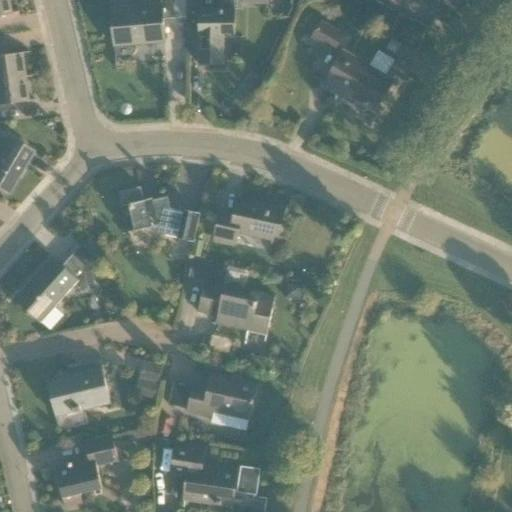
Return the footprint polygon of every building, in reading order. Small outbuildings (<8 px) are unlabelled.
[(0,0),(0,16),(10,14),(7,0),(0,0)] [(112,9),(115,47),(166,42),(164,20),(176,19),(174,0),(162,0),(163,5),(112,9)] [(187,0),(188,30),(200,30),(200,61),(224,61),(224,38),(236,38),(236,10),(235,10),(235,0),(187,0)] [(440,0),(417,0),(437,8),(440,0)] [(359,31),(370,37),(378,23),(367,17),(359,31)] [(345,35),(322,22),(313,37),(335,51),(345,35)] [(408,37),(421,43),(427,27),(415,22),(408,37)] [(370,67),(344,52),(324,86),(337,93),(339,90),(376,112),(394,81),(386,76),(395,61),(378,51),(370,67)] [(0,80),(24,77),(21,52),(0,55),(0,80)] [(0,105),(27,102),(24,77),(0,80),(0,105)] [(34,152),(8,137),(0,150),(0,189),(6,193),(20,170),(22,172),(34,152)] [(152,201),(145,202),(141,187),(120,192),(129,232),(139,229),(138,229),(150,226),(151,231),(179,238),(179,239),(195,242),(201,214),(185,210),(185,211),(171,208),(168,197),(154,200),(153,199),(151,199),(152,201)] [(270,201),(269,206),(239,199),(235,214),(221,211),(215,240),(237,245),(240,232),(274,240),(275,235),(279,236),(287,204),(270,201)] [(205,242),(196,240),(193,255),(202,257),(205,242)] [(83,245),(74,256),(84,265),(86,272),(98,269),(95,256),(83,245)] [(74,256),(74,255),(63,267),(54,259),(17,300),(41,322),(74,285),(80,290),(90,288),(86,272),(84,265),(74,256)] [(189,277),(202,279),(205,264),(192,262),(189,277)] [(251,295),(204,284),(198,313),(218,317),(216,324),(267,336),(276,296),(252,290),(251,295)] [(163,364),(145,360),(136,395),(155,399),(163,364)] [(112,403),(102,362),(85,366),(86,372),(48,381),(57,416),(112,403)] [(213,412),(250,419),(258,385),(212,374),(209,391),(194,387),(188,412),(212,418),(213,412)] [(161,413),(158,430),(171,432),(174,415),(161,413)] [(152,436),(150,427),(127,431),(129,440),(152,436)] [(57,467),(66,508),(83,504),(81,495),(103,490),(98,468),(119,463),(113,436),(86,442),(90,459),(57,467)] [(235,492),(256,495),(260,469),(259,468),(258,470),(242,468),(241,474),(238,474),(238,472),(203,467),(206,445),(177,441),(172,475),(188,478),(184,501),(233,509),(235,492)]
